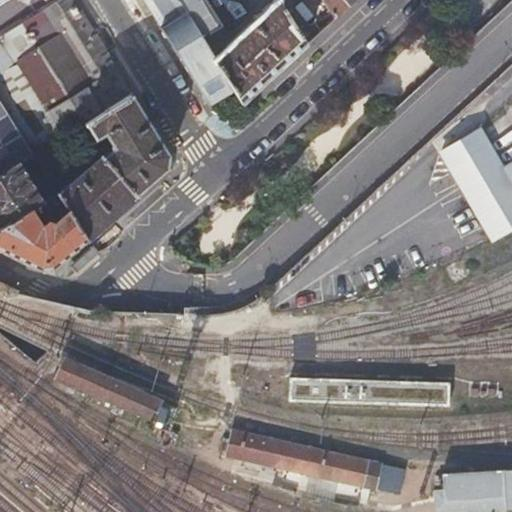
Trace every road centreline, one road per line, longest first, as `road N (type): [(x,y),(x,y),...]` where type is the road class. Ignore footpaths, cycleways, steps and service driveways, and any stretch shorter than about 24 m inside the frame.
road 1 (residential): [(216,173),(401,0)]
road 2 (residential): [(216,173),(107,0)]
road 3 (residential): [(61,298),(216,173)]
